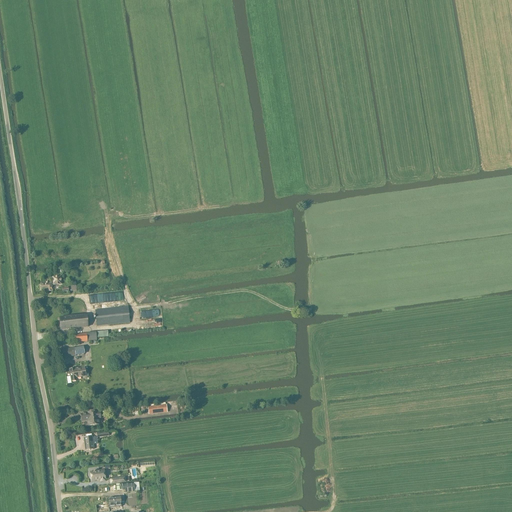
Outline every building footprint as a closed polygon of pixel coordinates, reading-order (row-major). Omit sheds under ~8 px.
[(53,291),(52,285),(53,285),(62,284),(61,276),(53,277),(53,283),(52,283),(52,282),(40,283),(41,289),(46,288),(46,292),(53,291)] [(128,306),(95,310),(97,327),(130,323),(128,306)] [(87,315),(59,317),(61,330),(88,327),(87,315)] [(87,342),(87,341),(86,333),(75,334),(76,343),(87,342)] [(62,350),(63,358),(76,356),(85,354),(83,346),(74,348),(62,350)] [(78,368),(75,368),(69,369),(71,381),(77,380),(76,378),(86,376),(85,368),(78,369),(78,368)] [(149,415),(167,413),(166,405),(148,407),(149,415)] [(98,412),(87,413),(81,414),(81,420),(88,420),(89,426),(99,425),(99,418),(101,418),(100,412),(98,412)] [(92,437),(83,438),(85,450),(94,449),(92,437)] [(90,472),(91,477),(91,478),(90,478),(90,479),(90,480),(91,480),(91,481),(100,480),(101,482),(105,481),(105,479),(105,478),(106,478),(106,477),(106,476),(105,476),(105,475),(104,470),(99,471),(99,470),(95,470),(95,471),(90,472)] [(120,490),(122,490),(125,490),(125,493),(134,492),(134,483),(128,484),(128,483),(122,484),(119,484),(120,490)] [(120,497),(109,498),(110,507),(121,506),(120,497)]
